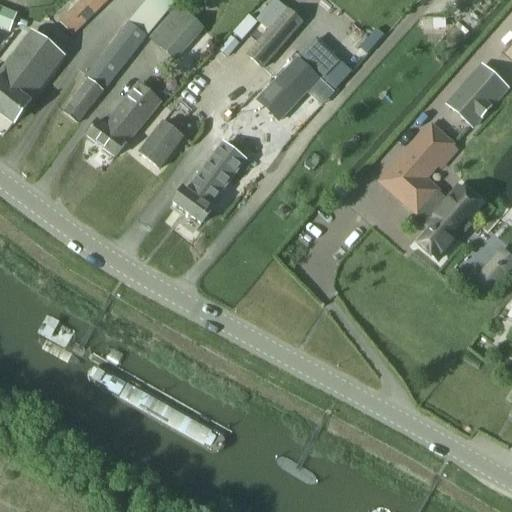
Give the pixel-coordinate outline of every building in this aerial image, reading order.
[(83,0),(58,24),(71,37),(109,0),(83,0)] [(61,114),(73,123),(76,125),(125,63),(177,0),(147,0),(128,24),(127,23),(108,49),(82,81),(85,83),(61,114)] [(177,7),(148,40),(174,63),(203,30),(177,7)] [(0,29),(8,33),(12,22),(15,16),(0,9),(0,29)] [(261,71),(302,24),(286,11),(246,58),(261,71)] [(248,17),(233,35),(241,42),(256,25),(248,17)] [(0,114),(12,124),(27,104),(26,104),(61,58),(31,35),(10,63),(6,67),(1,74),(0,73),(0,114)] [(230,38),(218,52),(226,59),(238,45),(230,38)] [(284,120),(320,81),(316,77),(318,74),(324,80),(338,64),(314,41),(299,57),(304,62),(302,64),(297,59),(272,85),(268,81),(257,93),(266,102),(254,115),(274,133),(279,127),(278,126),(284,120)] [(470,127),(505,87),(483,68),(448,108),(470,127)] [(126,146),(160,103),(138,86),(111,121),(109,120),(103,127),(97,122),(85,137),(114,159),(125,145),(126,146)] [(158,170),(182,140),(162,124),(138,155),(158,170)] [(440,172),(457,152),(430,128),(381,184),(427,224),(424,228),(429,234),(419,245),(437,260),(458,236),(456,234),(480,206),(456,186),(444,200),(439,195),(441,192),(427,180),(437,169),(440,172)] [(183,190),(172,205),(199,226),(211,211),(208,209),(211,206),(207,203),(236,167),(257,186),(271,169),(250,150),(242,159),(225,145),(221,150),(187,193),(183,190)]
